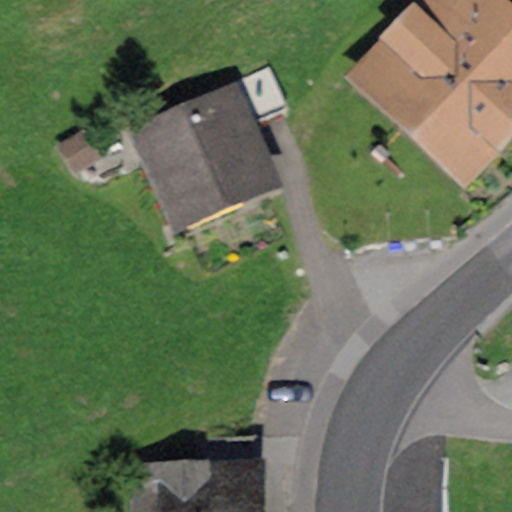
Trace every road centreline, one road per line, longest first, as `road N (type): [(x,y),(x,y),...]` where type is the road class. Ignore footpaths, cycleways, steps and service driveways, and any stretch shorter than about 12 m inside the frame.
road 1 (tertiary): [(401,365),(364,425),(346,511)]
road 2 (tertiary): [(511,258),(401,365)]
road 3 (residential): [(401,365),(482,417),(511,424)]
